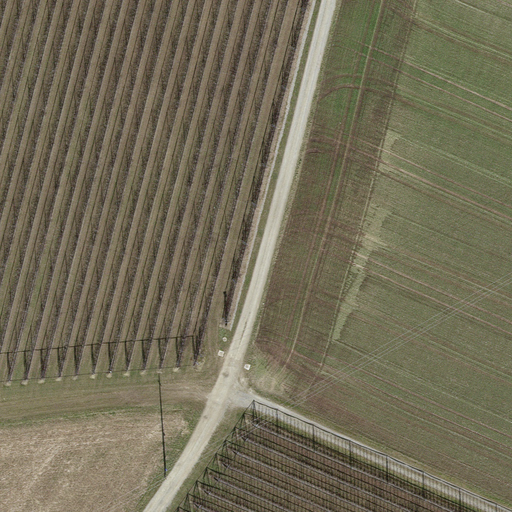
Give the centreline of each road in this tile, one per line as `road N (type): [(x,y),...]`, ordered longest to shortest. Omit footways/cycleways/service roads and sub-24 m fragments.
road 1 (track): [(233,391),(329,0)]
road 2 (track): [(233,391),(504,511)]
road 3 (track): [(0,405),(233,391)]
road 4 (track): [(153,511),(233,391)]
